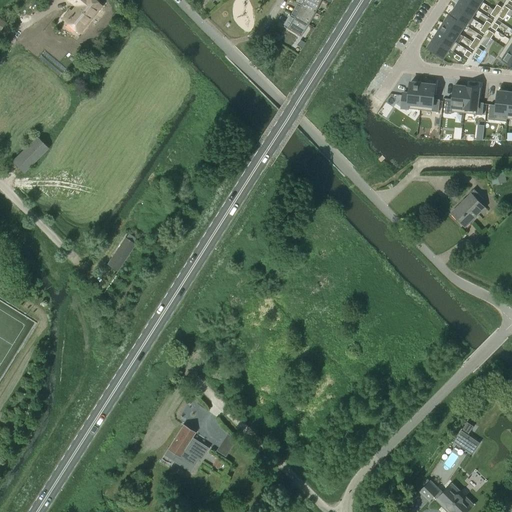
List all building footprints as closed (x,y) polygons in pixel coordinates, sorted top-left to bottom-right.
[(71,0),(79,6),(76,9),(78,10),(74,15),(73,14),(71,16),(71,15),(68,18),(66,22),(79,33),(101,5),(95,0),(71,0)] [(301,0),(299,5),(314,12),(317,6),(319,0),(301,0)] [(461,0),(459,0),(455,7),(471,18),(476,10),(461,0)] [(479,0),(461,0),(476,10),(482,2),(479,0)] [(293,16),(307,24),(311,18),(314,12),(299,5),(296,10),(293,16)] [(450,15),(449,15),(465,25),(464,26),(465,26),(471,18),(455,7),(450,15)] [(449,14),(443,23),(459,33),(464,26),(465,25),(449,15),(450,15),(449,14)] [(307,24),(293,16),(289,22),(286,28),(299,37),(303,31),(307,24)] [(443,23),(438,31),(454,41),(459,33),(443,23)] [(438,31),(433,39),(449,49),(454,41),(438,31)] [(433,39),(427,47),(443,58),(449,49),(433,39)] [(511,52),(508,50),(502,59),(511,66),(511,52)] [(403,93),(401,108),(419,110),(422,84),(410,82),(409,94),(403,93)] [(422,84),(419,110),(438,112),(439,100),(433,99),(435,85),(422,84)] [(446,98),(445,113),(451,114),(451,112),(464,113),(464,115),(466,87),(454,85),(452,99),(446,98)] [(466,87),(464,115),(464,113),(482,115),(483,103),(477,102),(479,88),(466,87)] [(490,104),(488,117),(506,119),(507,119),(510,93),(498,91),(496,105),(490,104)] [(48,148),(37,136),(12,161),(23,173),(48,148)] [(506,183),(504,173),(490,176),(492,186),(506,183)] [(465,226),(484,207),(480,203),(484,199),(473,189),(469,193),(470,195),(451,213),(465,226)] [(134,243),(126,238),(107,265),(116,270),(134,243)] [(467,422),(453,442),(471,454),(479,442),(468,434),(473,426),(467,422)] [(191,439),(195,432),(183,424),(158,462),(159,462),(164,455),(167,456),(168,457),(172,458),(173,459),(176,455),(182,459),(184,459),(187,458),(189,457),(192,455),(200,460),(207,450),(191,439)] [(217,449),(227,455),(238,438),(228,432),(217,449)] [(212,464),(218,468),(223,461),(216,457),(212,464)] [(430,481),(420,491),(429,500),(434,495),(445,505),(445,508),(449,511),(452,511),(451,511),(465,511),(469,508),(463,502),(463,498),(458,494),(455,494),(448,488),(443,493),(430,481)]
